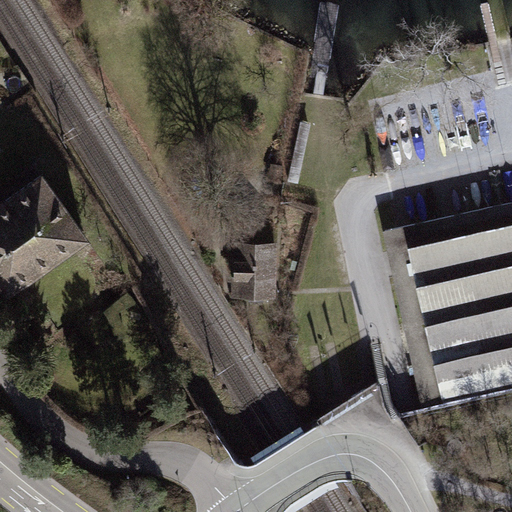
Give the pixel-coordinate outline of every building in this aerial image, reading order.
[(284,176),(293,179),(306,122),(296,119),(284,176)] [(94,246),(46,176),(0,208),(0,288),(10,303),(94,246)] [(511,198),(379,228),(388,269),(408,357),(419,410),(511,389),(511,198)] [(228,236),(227,290),(273,292),(275,238),(228,236)] [(363,383),(306,421),(316,437),(388,421),(380,410),(374,377),(363,383)]
